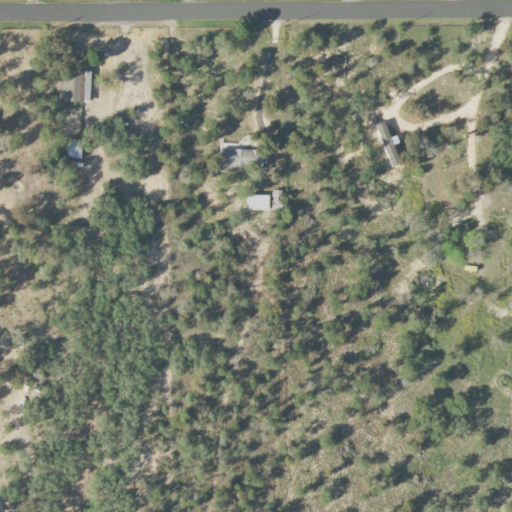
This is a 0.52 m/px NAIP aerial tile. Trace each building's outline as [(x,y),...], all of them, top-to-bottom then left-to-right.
[(63,102),(89,102),(90,72),(65,71),(64,83),(59,83),(59,91),(63,92),(63,102)] [(81,139),(67,139),(66,159),(81,159),(81,139)] [(267,151),(219,149),(219,168),(266,169),(267,151)] [(282,190),(271,191),(272,208),(283,207),(282,190)] [(269,211),(269,196),(246,195),(246,210),(269,211)]
